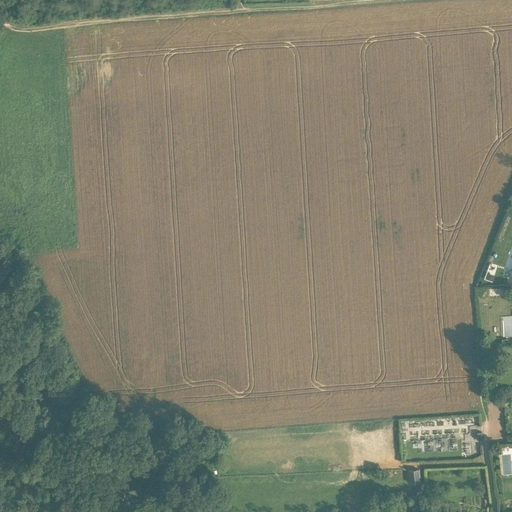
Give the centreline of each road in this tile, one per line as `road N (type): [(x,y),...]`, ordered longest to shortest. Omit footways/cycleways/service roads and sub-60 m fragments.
road 1 (track): [(245,10),(5,24)]
road 2 (track): [(402,0),(245,10)]
